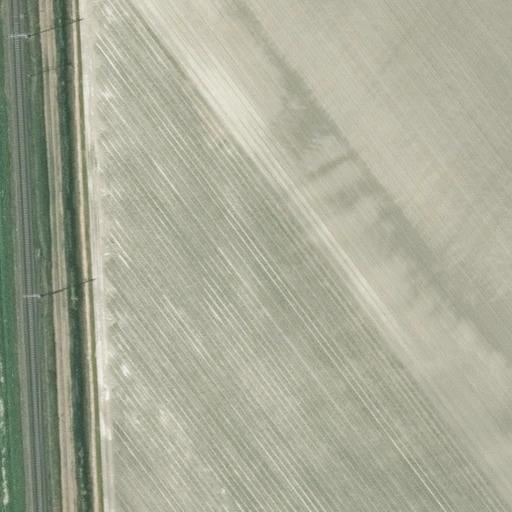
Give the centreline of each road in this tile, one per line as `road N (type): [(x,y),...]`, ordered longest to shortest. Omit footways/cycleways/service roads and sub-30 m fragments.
road 1 (track): [(68,511),(42,0)]
road 2 (track): [(126,0),(151,511)]
